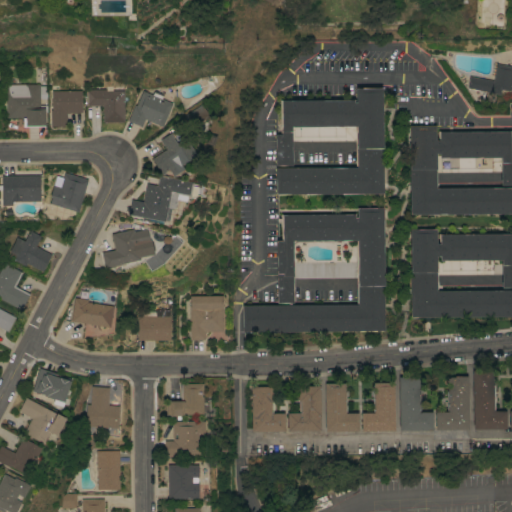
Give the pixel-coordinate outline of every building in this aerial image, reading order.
[(492,80),(495,64),(511,66),(511,73),(509,91),(500,89),(499,94),(466,88),(468,76),(492,80)] [(6,85),(39,84),(40,86),(46,86),(47,98),(40,98),(40,105),(47,105),(47,112),(44,112),(44,126),(23,127),(22,117),(6,118),(6,85)] [(124,122),(103,122),(102,105),(87,105),(87,90),(106,89),(106,85),(112,85),(112,91),(123,90),(124,122)] [(275,194),(275,168),(356,167),(355,141),(291,141),(292,166),(275,166),(275,134),(281,134),(280,100),(355,100),(355,88),(382,87),(383,193),(275,194)] [(81,90),(82,112),(66,113),(66,126),(50,126),(50,110),(52,110),(51,91),(81,90)] [(141,127),(128,121),(134,105),(136,106),(142,90),(153,95),(154,90),(163,94),(161,99),(172,103),(162,126),(144,119),(141,127)] [(201,103),(209,115),(190,128),(182,116),(201,103)] [(510,131),(510,159),(511,158),(511,185),(500,185),(500,171),(436,172),(436,188),(511,187),(511,213),(409,214),(409,126),(435,125),(436,140),(438,140),(438,132),(510,131)] [(176,143),(185,137),(196,155),(181,164),(184,169),(173,176),(169,169),(161,174),(151,158),(166,149),(160,139),(171,133),(173,137),(172,137),(176,143)] [(49,203),(51,197),(50,197),(53,185),(54,185),(57,176),(63,178),(64,172),(88,180),(78,212),(49,203)] [(12,201),(12,205),(2,205),(1,190),(0,190),(0,180),(1,180),(1,176),(40,175),(40,201),(12,201)] [(175,207),(173,208),(167,207),(164,221),(162,221),(162,223),(152,222),(153,219),(142,217),(141,222),(129,219),(130,215),(128,214),(131,199),(142,201),(146,183),(157,185),(158,177),(166,178),(166,177),(192,182),(190,196),(177,194),(175,201),(176,202),(176,205),(175,207)] [(242,332),(242,305),(357,304),(357,278),(293,278),(293,303),(276,303),(276,240),(281,240),(281,213),(356,213),(356,207),(383,207),(384,331),(242,332)] [(121,264),(104,268),(101,253),(114,249),(111,234),(133,229),(133,231),(146,228),(150,242),(147,242),(150,253),(139,256),(139,259),(121,264)] [(511,317),(410,318),(409,229),(436,229),(436,243),(439,243),(439,233),(511,233),(511,288),(501,288),(500,274),(436,274),(436,291),(511,290),(511,317)] [(35,246),(51,254),(42,271),(26,263),(25,266),(13,259),(9,256),(11,252),(9,251),(16,237),(24,241),(30,230),(40,236),(35,246)] [(0,299),(0,269),(4,263),(22,272),(15,286),(29,293),(21,310),(0,299)] [(204,331),(204,340),(190,340),(189,300),(190,300),(190,296),(222,295),(222,305),(223,305),(223,308),(225,308),(225,331),(224,331),(204,331)] [(70,321),(74,297),(87,299),(87,302),(113,306),(109,327),(70,321)] [(0,327),(0,309),(15,317),(7,331),(0,327)] [(137,340),(137,316),(142,316),(142,311),(161,311),(161,316),(170,316),(170,340),(137,340)] [(66,392),(69,393),(67,398),(65,397),(63,401),(56,398),(54,404),(34,397),(36,392),(32,391),(39,368),(71,378),(66,392)] [(472,371),(492,371),(492,411),(505,411),(506,428),(472,429),(472,371)] [(467,429),(435,430),(434,412),(447,412),(447,378),(454,377),(454,376),(467,376),(467,429)] [(398,377),(418,377),(418,412),(431,412),(432,430),(398,430),(398,377)] [(203,414),(184,414),(184,416),(170,416),(170,414),(167,414),(167,400),(180,399),(180,383),(203,383),(203,414)] [(345,413),(357,413),(358,430),(325,431),(324,383),(344,383),(345,413)] [(393,430),(361,430),(361,413),(373,413),(373,383),(393,383),(393,430)] [(320,430),(287,431),(287,413),(299,413),(299,402),(297,402),(297,385),(319,385),(320,430)] [(85,426),(86,404),(90,404),(91,386),(109,387),(108,405),(118,406),(117,428),(85,426)] [(251,386),(272,386),(272,401),(271,401),(271,413),(284,413),(284,431),(251,431),(251,386)] [(65,418),(56,436),(50,432),(44,444),(23,433),(31,418),(18,411),(25,397),(65,418)] [(177,453),(177,455),(164,455),(164,440),(172,440),(172,421),(204,421),(204,453),(177,453)] [(22,438),(41,448),(36,457),(39,458),(34,469),(31,467),(27,475),(10,466),(9,467),(0,462),(0,446),(14,453),(22,438)] [(119,489),(96,489),(96,478),(93,478),(92,453),(95,453),(95,451),(119,450),(119,489)] [(198,464),(198,477),(196,477),(197,478),(197,481),(197,482),(198,483),(198,498),(191,498),(167,498),(167,465),(198,464)] [(0,480),(3,474),(14,479),(15,477),(30,485),(23,497),(18,494),(15,499),(21,502),(15,511),(8,511),(5,510),(4,511),(2,511),(0,511),(0,480)] [(76,493),(76,508),(62,508),(61,493),(76,493)] [(81,511),(81,499),(103,499),(103,511),(81,511)]
